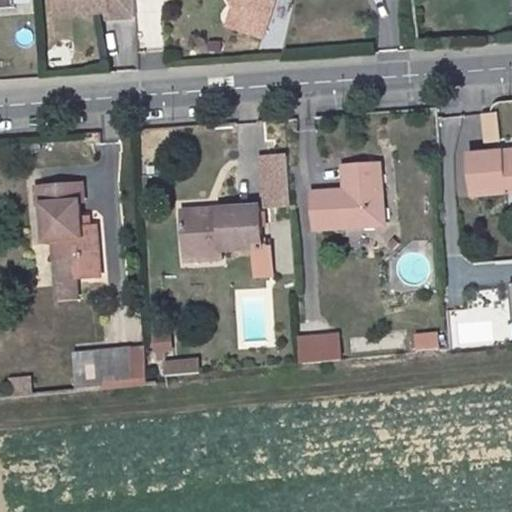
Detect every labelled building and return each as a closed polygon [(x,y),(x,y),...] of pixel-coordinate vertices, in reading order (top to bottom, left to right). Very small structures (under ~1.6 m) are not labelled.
[(127,12),(126,0),(52,0),(53,13),(127,12)] [(263,15),(267,0),(228,0),(231,4),(224,25),(261,36),(267,17),(263,15)] [(267,17),(272,0),(267,0),(263,15),(267,17)] [(498,114),(482,116),(485,143),(501,142),(498,114)] [(286,203),(282,153),(256,156),(261,205),(286,203)] [(511,154),(464,158),(465,200),(501,199),(500,189),(511,188),(511,154)] [(379,163),(352,165),(353,191),(380,189),(379,163)] [(352,165),(343,166),(345,191),(353,191),(352,165)] [(81,185),(32,190),(33,211),(39,210),(42,225),(43,247),(49,245),(53,290),(73,288),(96,285),(93,235),(90,236),(76,237),(75,225),(74,205),(82,205),(81,185)] [(511,188),(500,189),(501,199),(511,197),(511,188)] [(345,191),(308,194),(311,232),(383,226),(380,189),(353,191),(345,191)] [(253,205),(210,209),(210,220),(171,223),(174,257),(212,253),(247,249),(257,248),(253,205)] [(210,209),(170,212),(171,223),(210,220),(210,209)] [(89,222),(75,225),(76,237),(90,236),(89,222)] [(247,249),(250,278),(271,278),(270,246),(257,248),(247,249)] [(174,270),(213,265),(212,253),(174,257),(174,270)] [(73,288),(53,290),(54,309),(74,305),(73,288)] [(304,367),(348,359),(343,331),(299,338),(304,367)] [(443,342),(420,344),(422,359),(444,357),(443,342)] [(125,355),(127,380),(147,377),(145,352),(125,355)] [(75,386),(127,380),(125,355),(73,360),(75,386)] [(168,361),(169,376),(204,373),(203,358),(168,361)] [(12,378),(13,395),(36,394),(35,376),(12,378)]
